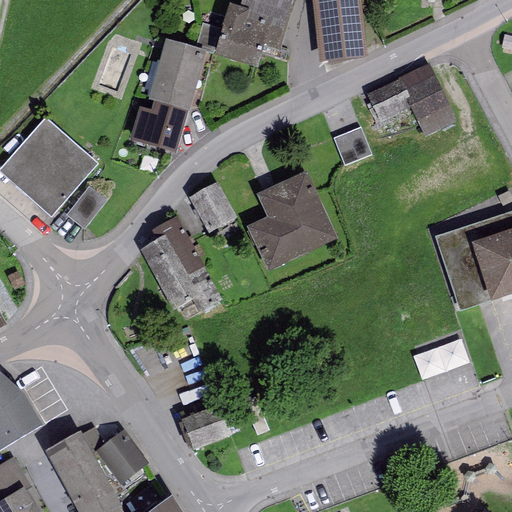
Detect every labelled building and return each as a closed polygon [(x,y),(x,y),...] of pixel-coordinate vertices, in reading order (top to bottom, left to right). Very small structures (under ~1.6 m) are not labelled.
[(241,0),(239,7),(229,4),(214,55),(257,68),(264,45),(279,50),(294,0),(241,0)] [(311,0),(319,62),(327,61),(328,64),(367,59),(360,0),(311,0)] [(148,99),(153,101),(188,111),(205,51),(165,39),(148,99)] [(366,95),(381,124),(410,109),(424,136),(456,120),(429,64),(366,95)] [(188,111),(153,101),(151,110),(138,106),(128,140),(175,154),(188,111)] [(45,118),(0,168),(0,172),(51,218),(98,164),(45,118)] [(360,128),(334,138),(345,165),(371,155),(360,128)] [(306,170),(256,194),(267,218),(246,227),(266,271),(337,239),(306,170)] [(216,182),(187,198),(207,233),(236,217),(216,182)] [(107,201),(88,186),(65,215),(83,230),(107,201)] [(511,211),(436,236),(460,310),(511,293),(511,211)] [(176,217),(151,230),(156,240),(139,250),(173,311),(191,301),(198,313),(221,300),(176,217)] [(422,369),(472,354),(464,329),(414,344),(422,369)] [(0,372),(0,450),(42,425),(23,393),(0,372)] [(218,404),(179,419),(191,450),(230,435),(218,404)] [(124,431),(95,452),(119,485),(148,465),(124,431)] [(121,507),(80,432),(44,451),(77,511),(110,511),(119,508),(121,507)] [(12,458),(0,465),(0,499),(1,501),(23,487),(25,491),(31,487),(12,458)] [(0,511),(38,511),(25,491),(23,487),(1,501),(0,501),(0,511)] [(181,511),(171,495),(149,511),(181,511)]
